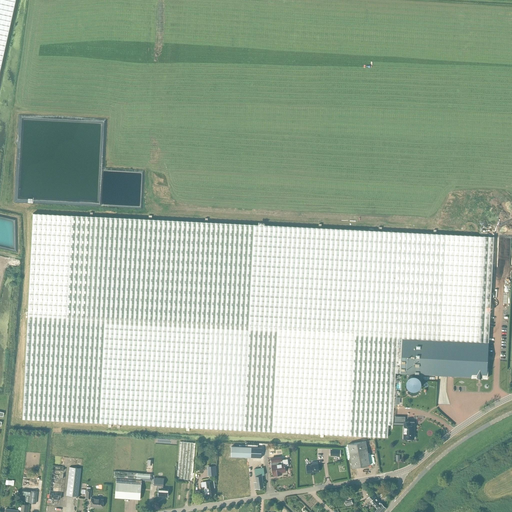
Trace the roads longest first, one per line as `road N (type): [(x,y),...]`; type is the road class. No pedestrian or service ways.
road 1 (unclassified): [(169,511),(403,472)]
road 2 (tertiary): [(391,506),(453,446),(511,412)]
road 3 (unclassified): [(403,472),(511,397)]
